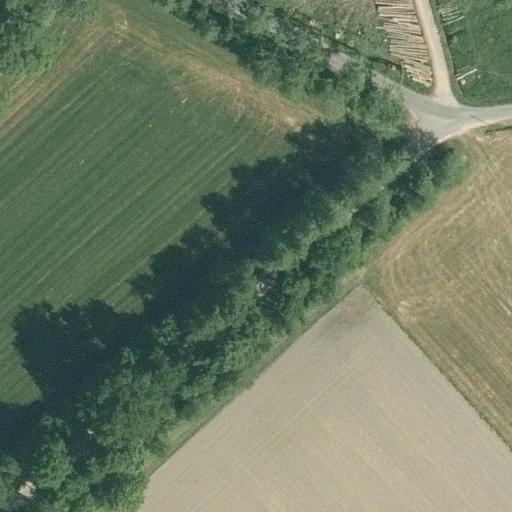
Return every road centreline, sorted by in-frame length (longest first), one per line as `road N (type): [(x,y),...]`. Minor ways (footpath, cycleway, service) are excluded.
road 1 (unclassified): [(0,509),(441,126)]
road 2 (residential): [(215,0),(441,126)]
road 3 (track): [(430,0),(458,121)]
